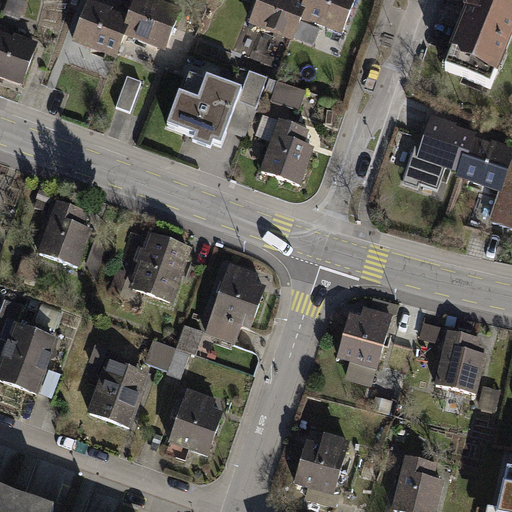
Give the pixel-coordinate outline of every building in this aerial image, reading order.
[(143,0),(140,0),(130,27),(127,33),(133,36),(131,42),(171,58),(187,17),(143,0)] [(310,0),(308,7),(288,0),(264,0),(253,32),(294,46),(302,22),(350,39),(364,0),(362,0),(310,0)] [(511,68),(511,0),(480,0),(459,55),(510,75),(511,68)] [(127,33),(130,27),(90,11),(76,47),(122,65),(131,42),(133,36),(127,33)] [(36,54),(0,38),(0,85),(20,93),(36,54)] [(118,109),(134,115),(146,81),(130,75),(118,109)] [(309,95),(281,87),(276,105),(304,112),(309,95)] [(241,114),(201,100),(184,148),(224,162),(241,114)] [(319,139),(276,125),(259,175),(301,190),(319,139)] [(420,165),(461,179),(467,161),(474,163),(479,147),(481,143),(432,127),(420,165)] [(503,197),(511,170),(511,157),(479,147),(474,163),(467,161),(461,179),(460,183),(503,197)] [(511,170),(503,197),(494,225),(511,231),(511,170)] [(100,225),(60,208),(40,254),(81,271),(100,225)] [(194,255),(147,240),(131,290),(178,305),(194,255)] [(259,278),(230,268),(207,338),(236,348),(242,331),(251,334),(265,291),(256,288),(259,278)] [(359,322),(348,319),(336,362),(378,374),(394,319),(362,310),(359,322)] [(58,344),(13,328),(0,365),(0,385),(38,399),(39,396),(48,372),(54,355),(58,344)] [(186,328),(177,351),(190,356),(196,358),(205,335),(186,328)] [(482,343),(448,335),(435,390),(476,399),(486,359),(479,357),(482,343)] [(177,351),(154,342),(145,365),(169,374),(177,351)] [(190,356),(177,351),(169,374),(168,376),(181,381),(190,356)] [(153,378),(108,361),(89,415),(133,432),(148,391),(153,378)] [(61,377),(48,372),(39,396),(52,401),(61,377)] [(214,402),(189,393),(169,447),(208,462),(225,416),(211,411),(214,402)] [(352,449),(310,439),(296,488),(338,500),(352,449)] [(437,468),(405,460),(393,511),(438,511),(444,485),(434,483),(435,477),(437,468)] [(511,511),(511,472),(509,472),(500,511),(489,511),(511,511)] [(0,492),(0,511),(53,511),(17,499),(11,497),(4,494),(0,492)]
